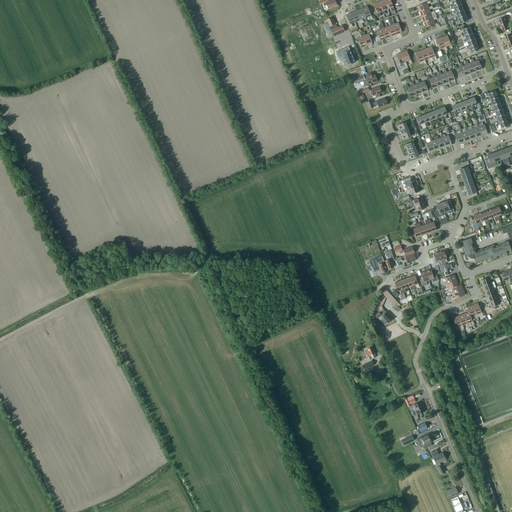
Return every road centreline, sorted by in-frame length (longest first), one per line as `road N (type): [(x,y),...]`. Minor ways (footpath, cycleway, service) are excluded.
road 1 (unclassified): [(477,511),(418,371)]
road 2 (residential): [(406,109),(384,49),(415,37),(400,0)]
road 3 (residential): [(418,371),(431,317),(478,295),(470,274)]
road 4 (track): [(490,511),(440,392)]
